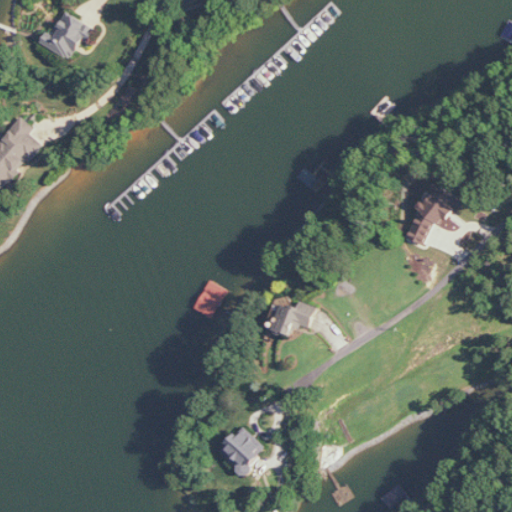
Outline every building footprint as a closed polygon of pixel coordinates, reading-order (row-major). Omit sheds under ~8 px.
[(49,45),(74,60),(87,40),(92,43),(100,29),(70,10),(49,45)] [(46,143),(35,134),(40,129),(25,116),(0,145),(0,190),(3,193),(46,143)] [(426,212),(412,237),(428,246),(444,218),(451,223),(465,198),(439,184),(433,195),(430,193),(421,209),(426,212)] [(198,308),(214,318),(231,291),(215,281),(198,308)] [(313,330),(322,307),(306,301),(304,306),(289,300),(277,330),(295,337),(299,325),(313,330)] [(272,449),(248,426),(225,452),(249,474),(272,449)]
